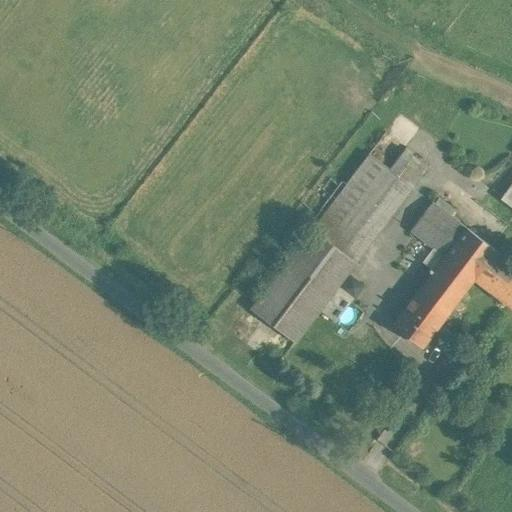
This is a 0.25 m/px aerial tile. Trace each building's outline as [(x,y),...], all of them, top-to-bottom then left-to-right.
[(369,153),(311,228),(355,261),(412,186),(369,153)] [(511,182),(502,195),(511,202),(511,182)] [(466,227),(432,202),(410,229),(445,255),(466,227)] [(445,255),(412,298),(441,320),(473,278),(494,250),(495,249),(466,227),(445,255)] [(355,261),(311,228),(250,308),(295,342),(355,262),(355,261)] [(511,307),(511,262),(494,250),(473,278),(511,307)] [(335,321),(365,283),(350,271),(320,309),(335,321)] [(441,320),(412,298),(393,324),(421,346),(441,320)]
